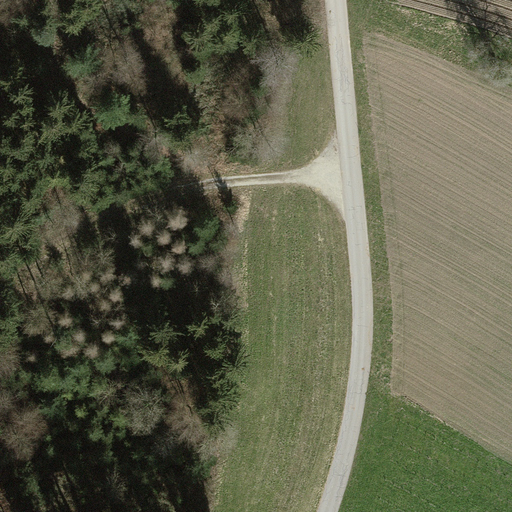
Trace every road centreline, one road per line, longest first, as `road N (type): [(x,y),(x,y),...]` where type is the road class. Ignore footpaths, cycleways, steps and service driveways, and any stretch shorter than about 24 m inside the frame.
road 1 (unclassified): [(325,511),(352,420),(361,328),(334,0)]
road 2 (track): [(350,172),(183,189),(102,218),(0,272)]
road 3 (track): [(0,44),(216,183)]
